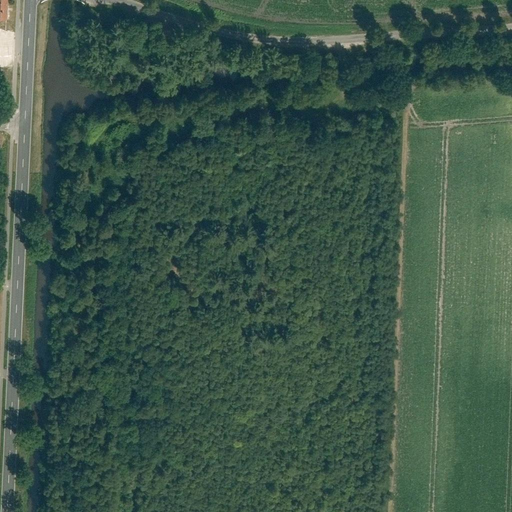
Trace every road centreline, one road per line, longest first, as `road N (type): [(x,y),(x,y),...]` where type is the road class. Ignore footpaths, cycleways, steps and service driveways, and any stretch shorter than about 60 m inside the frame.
road 1 (tertiary): [(6,511),(27,0)]
road 2 (unclassified): [(118,0),(228,34),(295,41),(511,27)]
